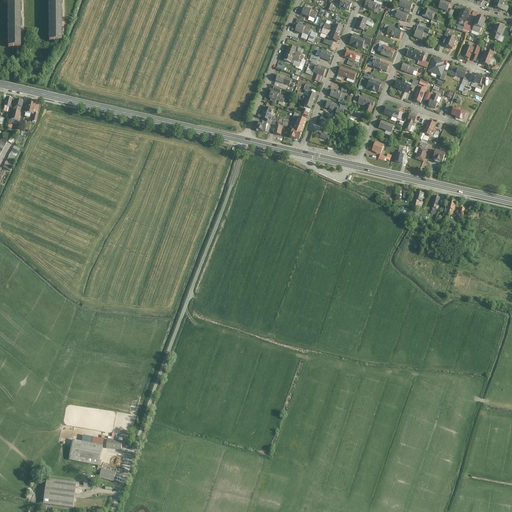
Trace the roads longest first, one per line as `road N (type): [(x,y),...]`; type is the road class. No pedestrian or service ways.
road 1 (residential): [(245,140),(112,511)]
road 2 (secondary): [(0,84),(245,140)]
road 3 (residential): [(300,153),(359,0)]
road 4 (secondary): [(357,166),(511,202)]
road 5 (residential): [(245,140),(299,0)]
